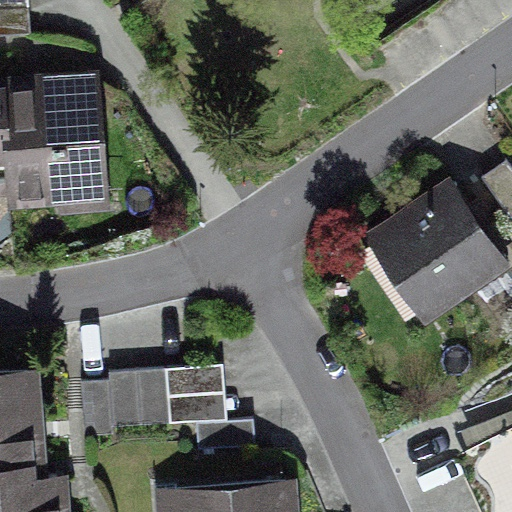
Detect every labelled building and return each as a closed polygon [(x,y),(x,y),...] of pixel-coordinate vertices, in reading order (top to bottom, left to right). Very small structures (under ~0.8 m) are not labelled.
[(28,3),(0,5),(0,33),(30,32),(28,3)] [(1,90),(8,204),(9,222),(97,217),(88,85),(1,90)] [(0,205),(8,204),(1,90),(0,86),(0,205)] [(511,168),(505,158),(482,175),(511,218),(511,168)] [(443,190),(366,243),(424,327),(501,274),(443,190)] [(167,394),(225,390),(223,361),(165,365),(167,394)] [(142,424),(169,422),(167,394),(165,365),(138,367),(142,424)] [(113,426),(142,424),(138,367),(109,369),(109,377),(113,426)] [(0,465),(40,463),(35,374),(0,375),(0,465)] [(113,426),(109,377),(81,379),(85,436),(113,434),(113,426)] [(225,390),(167,394),(169,422),(196,420),(227,418),(225,390)] [(227,418),(196,420),(198,449),(255,445),(253,416),(227,418)] [(511,427),(468,447),(481,474),(511,460),(511,427)] [(511,460),(481,474),(492,501),(511,492),(511,460)] [(0,511),(63,511),(61,462),(40,463),(0,465),(0,511)] [(298,511),(297,486),(153,495),(154,511),(298,511)] [(511,511),(511,492),(492,501),(497,511),(511,511)]
